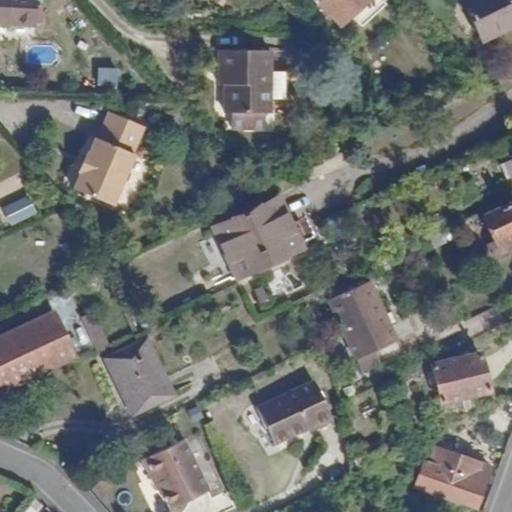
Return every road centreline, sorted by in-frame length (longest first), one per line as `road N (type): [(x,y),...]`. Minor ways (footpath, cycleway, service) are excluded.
road 1 (unknown): [(318,185),(449,136),(511,96)]
road 2 (unknown): [(250,511),(325,476),(332,425)]
road 3 (unknown): [(0,95),(31,110),(128,111)]
